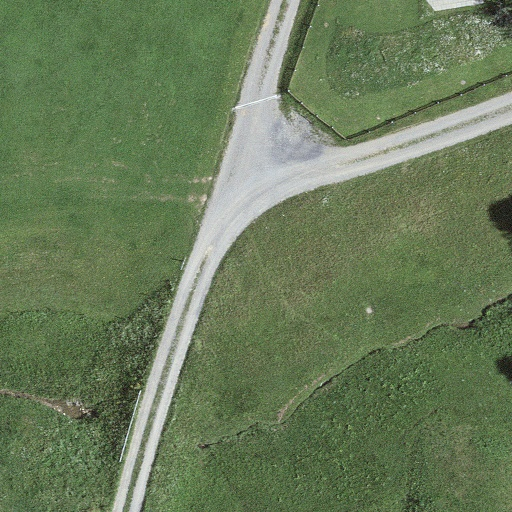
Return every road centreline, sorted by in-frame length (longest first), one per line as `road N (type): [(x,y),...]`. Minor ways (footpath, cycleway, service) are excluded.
road 1 (track): [(511,110),(292,186),(224,236),(128,511)]
road 2 (track): [(286,0),(224,236)]
